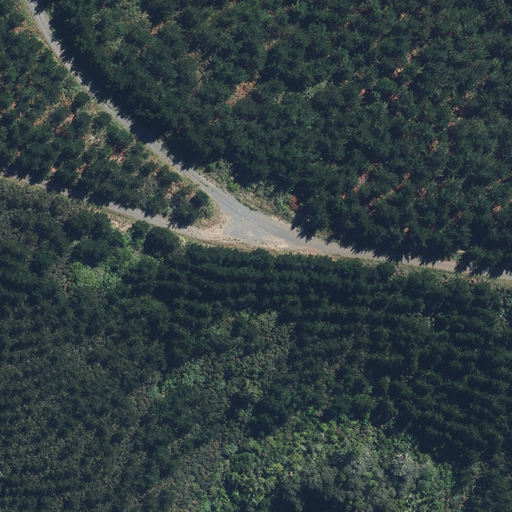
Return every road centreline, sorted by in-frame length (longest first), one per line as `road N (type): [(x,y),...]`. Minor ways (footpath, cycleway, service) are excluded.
road 1 (track): [(28,0),(146,142),(249,215)]
road 2 (track): [(249,215),(511,268)]
road 3 (track): [(249,215),(51,191),(0,168)]
